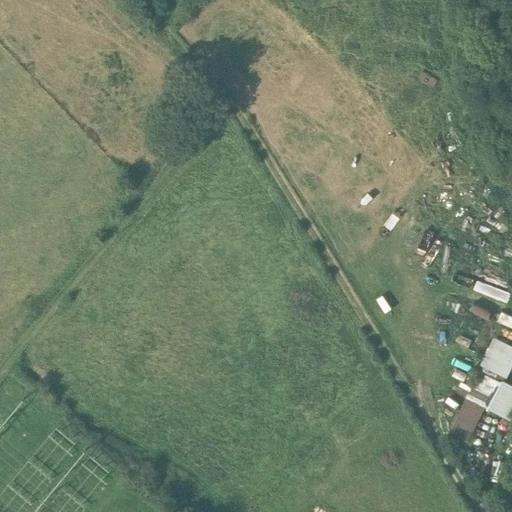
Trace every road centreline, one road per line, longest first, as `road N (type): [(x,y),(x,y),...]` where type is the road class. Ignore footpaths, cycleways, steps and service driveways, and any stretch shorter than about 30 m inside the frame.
road 1 (track): [(130,0),(289,167),(482,511)]
road 2 (track): [(0,370),(232,109)]
